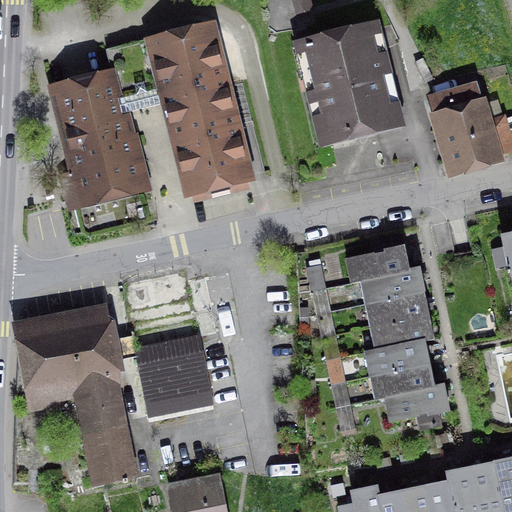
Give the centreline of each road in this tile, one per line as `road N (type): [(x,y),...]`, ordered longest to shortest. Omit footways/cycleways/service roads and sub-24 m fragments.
road 1 (residential): [(0,278),(37,278),(511,179)]
road 2 (unknown): [(232,237),(276,463)]
road 3 (primary): [(8,0),(0,196)]
